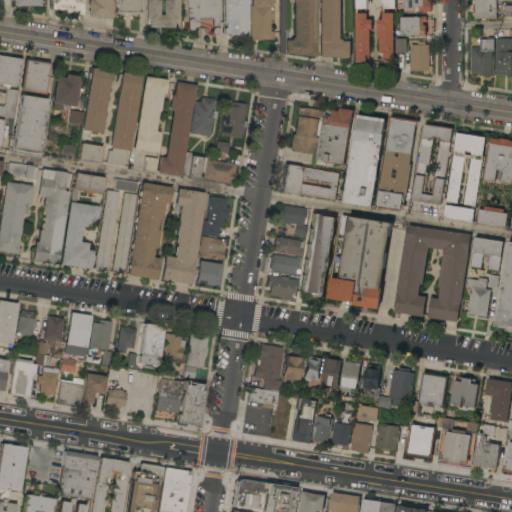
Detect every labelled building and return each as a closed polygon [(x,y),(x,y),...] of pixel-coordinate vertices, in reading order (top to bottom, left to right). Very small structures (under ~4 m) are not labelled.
[(49,0),(80,0),(80,16),(73,16),(73,13),(68,13),(68,15),(62,15),(62,13),(61,13),(61,11),(56,11),(56,10),(49,10),(49,0)] [(112,0),(112,17),(88,17),(88,0),(112,0)] [(139,0),(139,10),(141,10),(141,14),(131,14),(130,15),(125,15),(124,14),(115,14),(115,10),(116,10),(116,0),(139,0)] [(146,0),(177,0),(177,20),(174,20),(174,28),(148,28),(148,19),(146,19),(146,0)] [(216,0),(216,30),(216,31),(217,32),(217,34),(216,35),(216,36),(215,37),(214,37),(213,37),(211,37),(210,36),(209,34),(209,33),(209,32),(210,30),(195,24),(195,25),(195,27),(194,28),(191,28),(190,30),(189,31),(188,31),(186,31),(184,29),(184,0),(216,0)] [(246,0),(246,36),(227,36),(227,35),(222,35),(222,29),(223,29),(223,23),(222,23),(222,0),(246,0)] [(273,0),(273,5),(270,4),(270,12),(274,12),(274,20),(270,20),(270,32),(274,32),(274,40),(260,40),(260,41),(250,41),(250,36),(250,0),(273,0)] [(316,0),(316,57),(306,57),(306,56),(293,56),(293,54),(285,54),(285,41),(291,41),(291,39),(293,39),(293,2),(292,2),(292,0),(316,0)] [(319,0),(341,0),(342,40),(345,40),(345,41),(351,41),(351,57),(350,57),(350,59),(341,59),(341,57),(319,57),(319,0)] [(366,0),(366,9),(355,9),(355,0),(366,0)] [(395,0),(395,9),(384,9),(384,0),(395,0)] [(429,0),(429,1),(428,1),(428,2),(431,2),(431,7),(433,7),(433,11),(431,11),(431,13),(404,13),(404,10),(398,10),(398,0),(429,0)] [(497,0),(497,19),(475,19),(475,17),(473,17),(473,13),(475,13),(475,12),(473,12),(473,5),(475,5),(475,4),(473,4),(473,0),(497,0)] [(395,63),(384,63),(384,56),(381,56),(381,53),(380,53),(380,38),(377,38),(377,29),(378,29),(378,20),(383,20),(383,13),(394,14),(395,63)] [(356,14),(368,14),(368,20),(373,20),(373,30),(370,30),(371,56),(367,56),(367,65),(357,65),(356,14)] [(402,17),(427,17),(427,22),(424,22),(424,26),(427,26),(427,36),(402,36),(402,17)] [(472,48),(480,48),(480,39),(488,39),(488,38),(495,38),(495,51),(492,51),(492,75),(480,75),(480,73),(472,73),(472,48)] [(408,53),(396,53),(396,39),(408,39),(408,53)] [(497,39),(511,39),(511,77),(507,77),(507,75),(497,75),(497,39)] [(411,45),(419,45),(419,42),(426,42),(426,45),(429,45),(429,52),(430,52),(430,66),(433,66),(433,70),(428,74),(425,74),(425,71),(411,71),(411,45)] [(0,56),(22,60),(21,64),(20,64),(15,88),(8,86),(7,88),(1,86),(1,85),(0,84),(0,56)] [(20,91),(24,59),(50,63),(45,95),(20,91)] [(102,133),(88,131),(87,140),(80,139),(91,68),(111,71),(102,133)] [(130,152),(126,151),(124,166),(106,163),(108,151),(112,151),(112,149),(110,149),(121,73),(141,76),(130,152)] [(75,108),(70,107),(69,109),(62,108),(62,111),(52,109),(53,104),(52,104),(56,77),(64,78),(65,75),(78,77),(78,81),(79,81),(75,108)] [(144,77),(167,80),(165,94),(162,94),(159,113),(158,112),(155,131),(157,132),(156,133),(160,133),(157,154),(133,150),(144,77)] [(158,160),(159,158),(165,159),(172,111),(168,111),(171,96),(173,96),(175,83),(195,86),(181,177),(143,172),(145,157),(158,160)] [(0,106),(4,107),(7,89),(17,91),(13,119),(0,117),(0,106)] [(39,155),(12,151),(20,96),(48,100),(39,155)] [(215,100),(215,101),(218,101),(216,119),(212,119),(209,137),(189,134),(194,102),(200,102),(201,98),(215,100)] [(225,105),(231,106),(232,102),(246,104),(240,139),(220,136),(225,105)] [(291,135),(294,135),(298,107),(320,111),(314,155),(289,152),(291,135)] [(323,116),(332,117),(333,111),(340,112),(341,108),(355,110),(352,129),(350,129),(345,167),(317,162),(323,116)] [(82,113),(81,125),(76,124),(75,126),(71,125),(71,124),(69,123),(70,111),(82,113)] [(358,115),(387,119),(373,207),(345,203),(358,115)] [(411,165),(412,165),(407,197),(404,196),(403,205),(406,205),(405,210),(401,209),(401,212),(378,208),(386,150),(388,150),(392,122),(390,122),(391,117),(419,121),(419,127),(416,127),(411,165)] [(453,129),(442,205),(413,201),(414,193),(413,193),(414,188),(415,189),(421,152),(419,152),(420,148),(421,148),(425,124),(453,129)] [(475,206),(464,205),(472,159),(465,158),(458,203),(447,202),(458,133),(486,138),(475,206)] [(501,140),(501,138),(511,140),(511,141),(511,184),(502,183),(504,170),(498,169),(496,182),(485,180),(487,163),(488,163),(491,149),(490,149),(491,138),(501,140)] [(229,144),(228,154),(215,151),(217,142),(229,144)] [(103,147),(100,164),(78,161),(80,143),(103,147)] [(62,156),(63,145),(75,146),(74,157),(62,156)] [(202,179),(203,174),(200,173),(199,179),(182,177),(186,152),(191,153),(191,155),(203,157),(203,155),(212,157),(212,161),(235,164),(234,172),(235,172),(233,184),(202,179)] [(0,213),(5,182),(26,186),(27,179),(7,176),(9,163),(33,166),(32,167),(38,168),(36,180),(34,180),(30,205),(24,204),(16,254),(0,251),(0,213)] [(286,165),(340,174),(336,202),(281,193),(286,165)] [(67,173),(66,174),(70,174),(69,186),(64,186),(63,192),(67,192),(57,265),(32,261),(35,242),(37,243),(39,230),(42,230),(45,209),(43,209),(44,198),(37,197),(40,179),(41,179),(42,169),(67,173)] [(104,178),(102,194),(98,193),(98,194),(91,193),(91,195),(83,194),(83,191),(83,192),(76,191),(76,190),(72,190),(72,187),(73,187),(74,185),(72,185),(73,182),(74,182),(76,174),(104,178)] [(137,183),(135,194),(114,190),(115,179),(137,183)] [(169,205),(164,204),(162,222),(158,221),(157,231),(159,231),(157,249),(154,249),(153,258),(160,259),(157,280),(127,276),(128,269),(127,269),(128,266),(129,266),(130,256),(129,256),(130,252),(131,252),(131,249),(130,249),(131,244),(132,244),(134,230),(133,230),(134,225),(135,225),(135,223),(135,218),(136,218),(138,204),(137,204),(138,199),(139,199),(139,197),(138,197),(139,192),(140,192),(141,184),(172,188),(169,205)] [(205,193),(191,285),(161,281),(165,256),(175,258),(175,256),(174,256),(175,247),(176,247),(176,244),(177,236),(176,235),(180,206),(175,205),(177,189),(205,193)] [(106,190),(119,192),(106,272),(94,270),(106,190)] [(123,193),(136,195),(124,274),(111,272),(123,193)] [(227,200),(225,207),(229,208),(227,220),(224,219),(222,227),(220,226),(218,238),(201,235),(203,221),(206,221),(207,213),(206,212),(209,197),(227,200)] [(99,207),(97,224),(87,223),(87,228),(82,227),(80,242),(88,244),(87,251),(93,252),(90,270),(60,265),(69,203),(99,207)] [(305,209),(305,211),(307,211),(306,218),(304,218),(303,223),(302,226),(306,227),(305,236),(295,234),(296,225),(280,223),(280,222),(277,221),(279,211),(282,211),(283,205),(305,209)] [(444,217),(446,205),(475,210),(473,222),(444,217)] [(478,224),(480,209),(485,210),(485,207),(505,210),(505,213),(509,213),(507,228),(478,224)] [(312,214),(336,218),(335,227),(336,227),(334,240),(333,240),(330,258),(331,258),(329,271),(328,271),(324,299),(308,297),(309,293),(300,292),(312,214)] [(354,306),(354,303),(328,299),(342,215),(393,223),(392,229),(391,229),(382,288),(384,288),(381,310),(354,306)] [(395,313),(397,301),(395,301),(395,298),(397,298),(398,292),(396,292),(397,288),(399,288),(408,225),(472,235),(462,303),(461,303),(458,323),(429,318),(432,298),(439,299),(441,288),(438,288),(444,250),(429,248),(423,285),(421,284),(419,296),(427,297),(424,317),(395,313)] [(213,239),(222,240),(221,245),(225,246),(222,260),(196,256),(198,246),(199,246),(201,237),(213,239)] [(299,241),(299,242),(302,243),(300,257),(292,256),(292,255),(272,252),(274,238),(299,241)] [(504,242),(499,272),(488,271),(490,258),(484,257),(482,269),(471,267),(476,238),(504,242)] [(509,242),(511,242),(511,332),(507,332),(508,328),(496,326),(509,242)] [(270,271),(271,270),(269,270),(271,257),(273,257),(273,255),(297,259),(297,260),(300,261),(299,268),(296,268),(295,275),(270,271)] [(222,265),(218,288),(195,284),(199,261),(222,265)] [(498,289),(488,288),(490,275),(500,276),(498,289)] [(280,278),(280,276),(288,278),(287,279),(297,280),(295,294),(294,294),(293,298),(291,298),(290,300),(282,299),(282,298),(269,296),(270,288),(266,287),(268,276),(280,278)] [(469,279),(479,281),(479,278),(488,279),(487,289),(492,290),(487,318),(469,315),(472,291),(467,290),(469,279)] [(12,345),(0,342),(0,301),(18,304),(12,345)] [(33,313),(33,316),(35,316),(32,335),(31,335),(31,338),(17,335),(17,332),(16,332),(19,313),(21,313),(22,311),(33,313)] [(70,313),(91,316),(85,357),(64,354),(70,313)] [(59,347),(54,346),(54,341),(44,340),(47,316),(63,319),(59,347)] [(92,323),(99,324),(100,321),(111,322),(107,351),(99,350),(96,350),(96,349),(92,348),(92,350),(89,349),(90,348),(88,348),(92,323)] [(144,324),(163,327),(157,367),(138,364),(144,324)] [(120,327),(136,329),(133,349),(126,348),(125,354),(116,352),(120,327)] [(165,333),(181,336),(180,340),(185,341),(184,351),(182,351),(181,359),(172,358),(172,360),(164,359),(164,356),(161,356),(165,333)] [(190,333),(208,336),(206,347),(207,347),(205,358),(204,358),(202,369),(185,366),(190,333)] [(45,355),(47,356),(45,366),(43,366),(35,365),(37,354),(30,353),(31,341),(37,341),(37,342),(39,343),(40,340),(45,341),(45,343),(46,344),(45,355)] [(262,390),(264,380),(253,378),(255,365),(256,365),(256,360),(259,360),(259,359),(257,359),(260,344),(281,348),(280,354),(282,355),(278,381),(280,381),(278,392),(262,390)] [(112,353),(110,366),(101,364),(102,355),(101,354),(101,352),(103,353),(103,351),(112,353)] [(299,381),(287,379),(287,381),(282,380),(282,379),(284,356),(291,357),(291,355),(302,356),(299,381)] [(321,359),(321,362),(322,362),(319,381),(309,379),(309,382),(304,381),(304,379),(303,378),(306,360),(307,360),(307,357),(321,359)] [(76,360),(73,374),(59,372),(62,358),(76,360)] [(322,385),(326,358),(342,360),(338,388),(322,385)] [(3,391),(0,391),(0,359),(8,361),(3,391)] [(14,359),(32,361),(31,364),(35,365),(33,374),(31,374),(28,397),(8,394),(14,359)] [(363,360),(359,385),(358,385),(357,390),(353,389),(353,393),(343,391),(343,390),(342,390),(343,382),(342,382),(345,361),(352,362),(353,359),(363,360)] [(380,370),(382,370),(379,390),(372,389),(372,392),(363,391),(368,365),(381,367),(380,370)] [(54,395),(47,394),(47,396),(39,395),(40,385),(36,384),(38,376),(41,376),(43,367),(53,369),(53,368),(57,368),(57,370),(58,370),(54,395)] [(412,400),(408,400),(407,408),(392,405),(394,398),(390,397),(394,370),(396,370),(396,367),(411,370),(411,373),(416,374),(412,400)] [(419,404),(421,397),(418,396),(420,389),(421,389),(424,374),(435,376),(436,372),(451,375),(445,403),(444,403),(443,405),(445,405),(444,409),(441,408),(441,406),(434,405),(434,408),(428,407),(429,405),(422,403),(422,405),(419,404)] [(85,374),(108,378),(106,391),(104,391),(103,395),(93,393),(92,404),(81,402),(85,374)] [(57,405),(60,380),(72,382),(73,378),(82,380),(78,408),(57,405)] [(463,382),(463,378),(473,379),(472,383),(480,385),(476,408),(465,406),(467,398),(464,397),(462,406),(451,404),(455,381),(463,382)] [(511,382),(511,396),(508,423),(492,420),(493,413),(490,413),(493,396),(486,395),(489,379),(511,382)] [(184,383),(179,415),(177,415),(155,411),(160,380),(184,383)] [(184,382),(206,385),(199,427),(176,424),(177,415),(179,415),(184,383),(184,382)] [(106,390),(110,391),(111,389),(115,390),(116,387),(118,387),(118,389),(122,389),(121,393),(126,393),(123,408),(119,407),(119,409),(108,408),(108,405),(104,405),(106,390)] [(275,405),(273,405),(272,410),(261,408),(262,403),(248,401),(250,388),(262,390),(278,392),(275,405)] [(392,398),(391,410),(378,408),(380,396),(392,398)] [(316,401),(310,444),(292,441),(294,421),(296,421),(297,411),(296,411),(298,399),(316,401)] [(379,409),(377,422),(370,421),(370,425),(373,426),(369,454),(357,452),(358,452),(352,451),(353,447),(351,447),(353,438),(352,438),(352,435),(353,435),(355,423),(358,423),(361,406),(379,409)] [(318,416),(328,418),(328,417),(333,418),(333,419),(334,420),(332,433),(330,434),(328,444),(313,441),(318,416)] [(469,465),(463,464),(463,466),(448,464),(448,462),(442,461),(443,455),(445,455),(448,432),(446,432),(446,429),(437,427),(438,417),(454,420),(453,430),(467,432),(468,422),(478,424),(477,434),(472,433),(468,459),(470,459),(469,465)] [(335,423),(337,423),(337,420),(341,420),(340,424),(352,426),(349,446),(332,444),(335,423)] [(437,427),(432,459),(426,458),(425,460),(413,458),(413,456),(407,455),(412,423),(415,424),(415,425),(433,428),(434,427),(437,427)] [(400,427),(399,432),(401,433),(399,444),(398,443),(397,451),(391,450),(391,452),(381,451),(382,448),(376,448),(380,424),(400,427)] [(479,433),(484,434),(485,425),(495,427),(494,438),(490,437),(489,443),(502,445),(498,469),(489,468),(489,471),(481,469),(482,467),(474,465),(479,433)] [(19,491),(0,487),(0,450),(1,444),(6,445),(6,443),(11,444),(10,446),(17,447),(17,445),(22,446),(21,447),(26,448),(19,491)] [(97,457),(90,500),(58,495),(64,451),(97,457)] [(128,463),(120,511),(90,511),(99,458),(128,463)] [(125,511),(130,481),(131,481),(132,472),(136,473),(136,471),(139,471),(140,464),(146,465),(150,464),(155,467),(160,467),(159,477),(156,476),(155,485),(157,486),(155,498),(153,498),(152,501),(153,501),(151,511),(125,511)] [(157,511),(162,481),(159,481),(161,467),(191,472),(184,511),(157,511)] [(262,511),(232,507),(236,483),(236,481),(239,480),(241,480),(267,484),(262,511)] [(262,511),(267,484),(280,486),(280,485),(278,485),(279,483),(286,484),(285,485),(284,485),(284,486),(299,489),(298,491),(294,511),(262,511)] [(294,511),(298,491),(326,496),(324,511),(318,511),(317,511),(294,511)] [(337,511),(329,511),(332,493),(361,498),(360,505),(362,506),(361,511),(337,511)] [(52,511),(22,511),(25,495),(54,500),(52,511)] [(15,511),(0,511),(0,502),(1,503),(1,499),(6,500),(5,503),(16,505),(15,511)] [(397,505),(395,511),(362,511),(364,499),(397,505)] [(58,511),(60,502),(70,503),(68,511),(74,511),(76,504),(86,506),(85,511),(58,511)]
